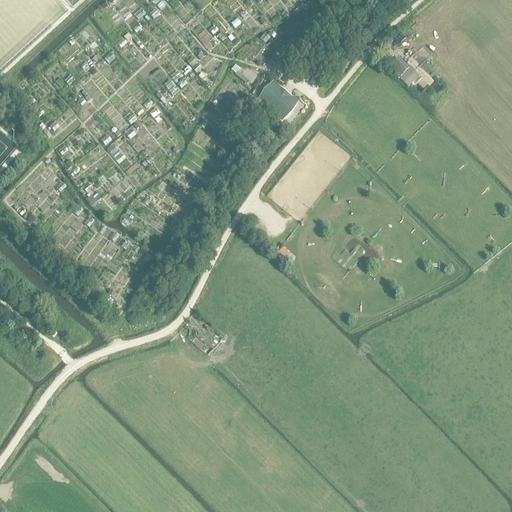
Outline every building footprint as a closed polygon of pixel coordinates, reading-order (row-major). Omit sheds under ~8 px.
[(398,58),(391,65),(401,76),(409,69),(398,58)] [(271,110),(285,93),(281,90),(280,91),(272,85),(260,100),(271,110)] [(283,119),(295,104),(288,98),(289,96),(285,93),(271,110),(283,119)] [(187,321),(178,332),(186,338),(195,327),(187,321)] [(201,325),(194,335),(217,352),(224,343),(201,325)]
